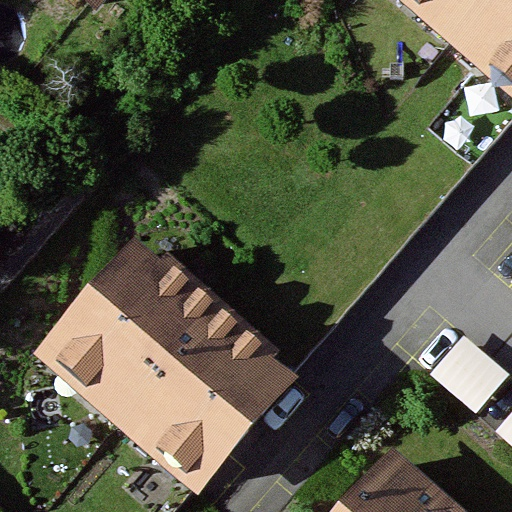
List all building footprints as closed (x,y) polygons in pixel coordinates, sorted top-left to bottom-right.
[(125,0),(81,0),(108,21),(125,0)] [(511,0),(411,0),(511,83),(511,0)] [(307,382),(141,234),(32,355),(198,503),(307,382)] [(511,434),(511,411),(501,426),(511,434)] [(458,511),(389,454),(335,511),(458,511)]
